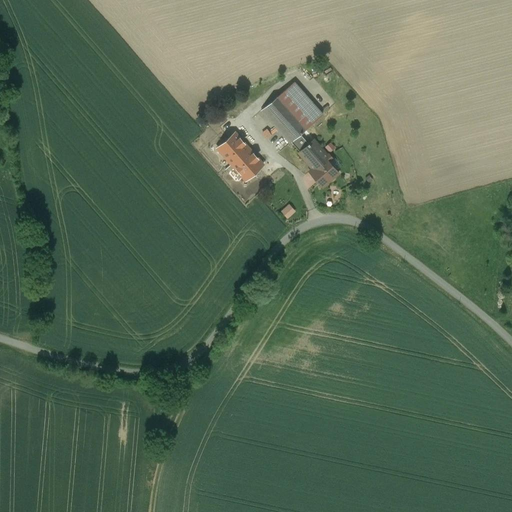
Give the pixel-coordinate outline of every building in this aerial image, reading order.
[(299,88),(293,82),(281,93),(287,99),(299,88)] [(299,88),(287,99),(281,93),(261,110),(277,129),(278,130),(290,144),(300,134),(322,115),(299,88)] [(231,164),(248,149),(234,133),(218,148),(231,164)] [(300,134),(291,142),(299,152),(308,144),(300,134)] [(299,152),(298,153),(312,169),(314,171),(330,158),(328,155),(327,156),(313,139),(308,144),(299,152)] [(262,165),(248,149),(231,164),(245,179),(262,165)] [(330,158),(314,171),(312,169),(309,172),(314,177),(317,177),(323,184),(325,184),(338,173),(327,160),(330,158)] [(289,203),(281,210),(287,218),(295,211),(289,203)]
